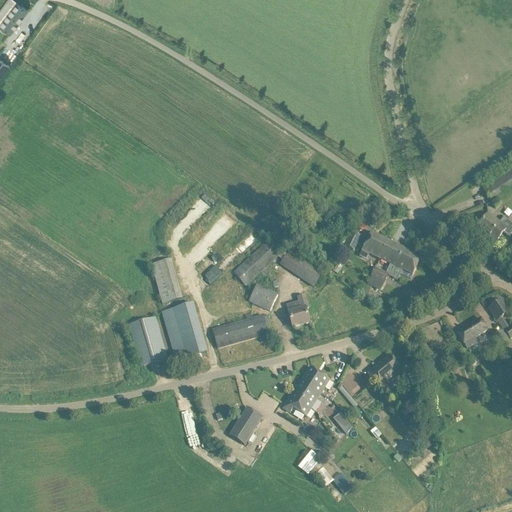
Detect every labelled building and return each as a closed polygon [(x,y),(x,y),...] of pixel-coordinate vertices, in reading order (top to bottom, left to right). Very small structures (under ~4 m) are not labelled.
[(6,2),(0,10),(0,15),(4,19),(2,22),(0,24),(0,25),(8,32),(10,33),(19,21),(19,22),(19,21),(21,17),(22,18),(22,17),(28,10),(22,5),(14,0),(7,0),(6,2)] [(0,77),(9,65),(0,58),(0,77)] [(492,203),(511,189),(511,167),(486,185),(488,188),(483,191),(492,203)] [(488,215),(483,221),(477,229),(495,243),(503,233),(509,238),(511,233),(511,223),(504,218),(499,224),(488,215)] [(361,236),(353,232),(345,246),(353,251),(361,236)] [(368,254),(381,260),(390,242),(371,233),(360,255),(366,258),(368,254)] [(406,250),(390,242),(381,260),(397,268),(406,250)] [(282,261),(280,264),(313,287),(323,273),(284,246),(278,257),(266,243),(234,273),(246,287),(261,273),(265,277),(271,271),(268,266),(278,258),(282,261)] [(421,258),(406,250),(397,268),(402,271),(400,275),(407,278),(409,274),(412,276),(421,258)] [(172,260),(152,265),(162,305),(183,299),(172,260)] [(384,284),(388,275),(375,269),(371,277),(384,284)] [(249,302),(270,312),(278,295),(257,285),(249,302)] [(308,309),(306,300),(304,295),(297,298),(298,302),(286,306),(293,328),(309,323),(305,310),(308,309)] [(496,321),(501,318),(509,313),(502,301),(489,310),(496,321)] [(206,353),(204,343),(193,304),(162,313),(176,362),(206,353)] [(217,329),(212,330),(215,340),(218,349),(259,338),(264,336),(268,335),(265,325),(265,324),(263,318),(262,316),(252,319),(251,315),(245,316),(246,320),(217,329)] [(167,360),(164,350),(155,318),(129,326),(141,367),(167,360)] [(487,331),(485,328),(480,319),(457,334),(462,342),(464,345),(464,344),(466,348),(474,344),(472,340),(487,331)] [(511,346),(502,331),(492,338),(491,338),(503,357),(511,351),(511,346)] [(401,370),(396,364),(389,356),(368,373),(382,391),(391,384),(388,381),(401,370)] [(310,367),(303,378),(314,386),(312,389),(321,394),(330,380),(310,367)] [(307,417),(321,394),(312,389),(314,386),(303,378),(283,409),(291,415),(294,409),(307,417)] [(357,406),(351,398),(347,400),(354,409),(357,406)] [(245,446),(263,418),(248,408),(230,436),(245,446)] [(333,419),(346,435),(352,428),(340,413),(333,419)] [(314,445),(314,454),(324,455),(325,446),(314,445)] [(307,475),(321,460),(312,452),(298,467),(307,475)] [(326,488),(334,480),(323,468),(315,476),(326,488)] [(340,474),(333,480),(347,496),(354,490),(340,474)]
